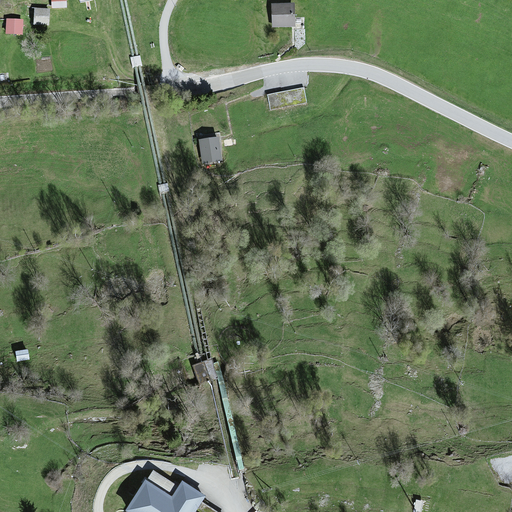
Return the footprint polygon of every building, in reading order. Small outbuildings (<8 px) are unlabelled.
[(63,0),(48,0),(49,11),(64,11),(63,0)] [(292,6),(268,8),(271,31),(294,29),(292,6)] [(46,12),(30,12),(30,28),(46,28),(46,12)] [(21,22),(2,22),(2,38),(20,38),(21,22)] [(306,92),(269,99),(272,113),(309,106),(306,92)] [(217,140),(198,145),(204,168),(223,164),(217,140)] [(31,351),(17,354),(19,366),(33,363),(31,351)] [(198,381),(217,376),(212,358),(194,363),(198,381)] [(208,511),(142,471),(116,511),(208,511)]
